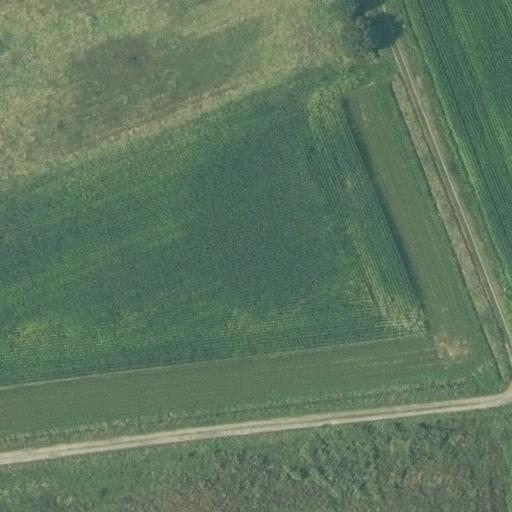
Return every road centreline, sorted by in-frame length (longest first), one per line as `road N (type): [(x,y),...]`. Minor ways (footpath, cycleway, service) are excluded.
road 1 (track): [(511,398),(0,472)]
road 2 (track): [(511,336),(387,0)]
